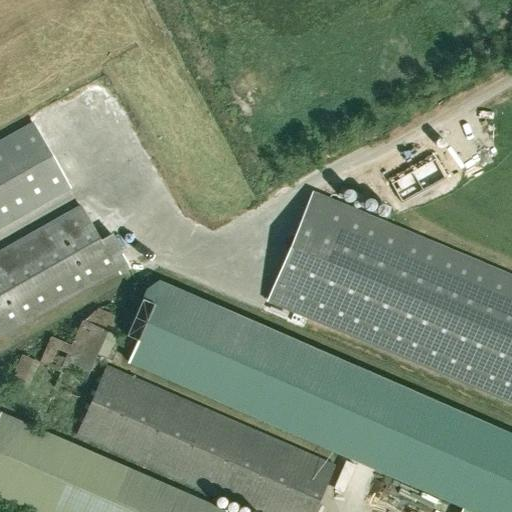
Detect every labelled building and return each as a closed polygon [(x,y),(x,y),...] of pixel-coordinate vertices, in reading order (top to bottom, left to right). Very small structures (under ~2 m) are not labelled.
[(0,224),(69,186),(33,122),(0,140),(0,224)] [(511,403),(511,277),(312,194),(268,301),(511,403)] [(111,234),(99,241),(80,206),(0,251),(0,336),(128,265),(111,234)] [(511,511),(511,429),(163,283),(162,284),(129,363),(485,511),(511,511)] [(311,511),(332,466),(104,365),(74,433),(253,511),(228,511),(0,411),(0,494),(40,511),(311,511)]
